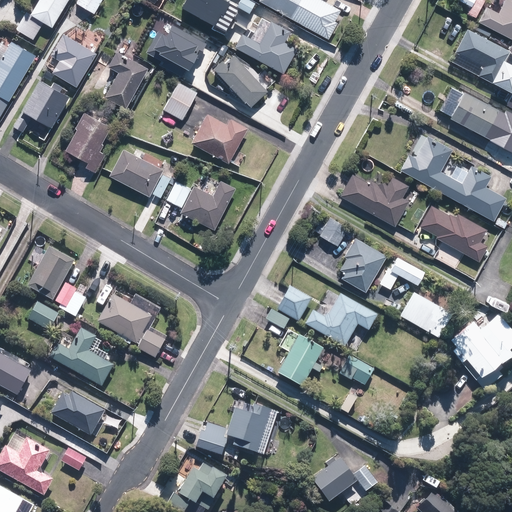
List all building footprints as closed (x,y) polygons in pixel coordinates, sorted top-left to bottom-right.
[(39,0),(31,15),(53,28),(69,0),(39,0)] [(78,0),(76,4),(94,14),(102,0),(78,0)] [(227,0),(187,0),(183,9),(226,32),(240,7),(227,0)] [(257,0),(325,38),(334,23),(331,22),(338,10),(318,0),(257,0)] [(511,0),(503,0),(496,14),(483,8),(476,22),(511,40),(511,0)] [(240,34),(232,47),(280,73),(294,49),(282,42),(288,31),(270,21),(257,43),(240,34)] [(157,32),(146,53),(163,62),(161,66),(183,77),(188,69),(190,70),(205,43),(172,25),(167,36),(157,32)] [(511,54),(465,30),(448,61),(508,92),(511,83),(511,54)] [(74,87),(94,54),(62,35),(50,55),(59,60),(51,73),(74,87)] [(0,115),(35,56),(11,42),(0,60),(0,115)] [(123,108),(145,68),(115,52),(107,66),(117,72),(104,97),(123,108)] [(220,61),(211,69),(247,108),(265,92),(231,55),(222,63),(220,61)] [(220,86),(200,73),(192,85),(213,98),(220,86)] [(49,127),(66,97),(38,80),(19,111),(21,112),(13,126),(22,131),(30,116),(49,127)] [(181,118),(195,93),(177,83),(163,109),(181,118)] [(278,98),(272,92),(262,102),(269,108),(278,98)] [(450,119),(511,151),(511,113),(506,110),(505,113),(464,92),(450,119)] [(108,127),(83,113),(74,128),(76,129),(64,150),(86,163),(84,166),(93,171),(102,154),(97,151),(101,144),(99,143),(108,127)] [(205,114),(189,142),(225,163),(245,129),(229,120),(226,125),(205,114)] [(406,154),(397,170),(491,221),(504,198),(484,187),(489,177),(469,165),(459,182),(438,171),(450,150),(425,136),(413,158),(406,154)] [(121,149),(107,175),(146,196),(160,170),(121,149)] [(170,178),(162,174),(152,193),(160,198),(170,178)] [(350,175),(338,196),(392,226),(406,202),(399,198),(406,186),(387,176),(384,181),(375,183),(369,180),(367,184),(350,175)] [(212,228),(233,188),(218,181),(210,196),(192,187),(179,211),(212,228)] [(188,190),(174,182),(165,200),(179,207),(188,190)] [(430,205),(418,227),(478,261),(486,247),(477,242),(484,229),(456,213),(454,217),(446,213),(446,214),(430,205)] [(330,219),(320,236),(336,245),(346,228),(330,219)] [(364,291),(384,257),(352,239),(343,256),(346,258),(338,270),(342,273),(339,277),(364,291)] [(72,262),(47,248),(25,287),(50,301),(72,262)] [(387,268),(378,283),(387,289),(396,274),(414,284),(421,272),(395,257),(388,268),(387,268)] [(75,291),(64,284),(54,301),(65,307),(75,291)] [(288,287),(275,310),(296,322),(309,299),(288,287)] [(411,292),(397,315),(435,337),(448,313),(411,292)] [(310,311),(302,325),(341,347),(355,325),(365,331),(373,316),(337,295),(324,319),(310,311)] [(110,296),(95,323),(134,345),(149,318),(110,296)] [(36,304),(27,320),(47,331),(56,315),(36,304)] [(269,310),(264,320),(282,330),(287,321),(269,310)] [(511,342),(511,329),(500,314),(481,330),(475,323),(453,341),(458,347),(454,350),(462,360),(465,358),(480,376),(509,353),(505,348),(511,342)] [(93,339),(77,330),(65,352),(54,345),(47,358),(99,388),(111,367),(85,352),(93,339)] [(162,341),(145,332),(136,349),(153,358),(162,341)] [(297,387),(319,349),(297,336),(275,374),(297,387)] [(374,336),(363,356),(386,367),(396,347),(374,336)] [(0,356),(0,388),(15,397),(28,372),(0,356)] [(372,370),(348,356),(338,374),(348,380),(349,378),(362,386),(372,370)] [(341,403),(352,409),(356,403),(361,406),(365,399),(349,390),(341,403)] [(61,394),(49,414),(88,436),(102,412),(68,393),(66,397),(61,394)] [(261,455),(275,412),(251,404),(250,407),(241,404),(239,411),(232,409),(223,437),(232,440),(230,445),(261,455)] [(199,432),(194,447),(219,455),(224,440),(220,439),(224,429),(206,423),(203,434),(199,432)] [(3,446),(0,452),(0,473),(42,497),(51,481),(36,472),(47,453),(24,439),(16,454),(3,446)] [(66,449),(60,461),(77,471),(84,459),(66,449)] [(309,479),(326,502),(354,481),(337,459),(309,479)] [(196,472),(191,468),(176,493),(192,503),(193,502),(205,510),(213,497),(211,496),(223,477),(201,463),(196,472)] [(364,467),(352,475),(363,491),(375,483),(364,467)] [(0,511),(27,511),(31,506),(0,488),(0,511)] [(461,511),(449,511),(431,492),(415,507),(418,511),(461,511),(462,511),(461,511)] [(186,503),(172,494),(167,502),(181,511),(186,503)]
